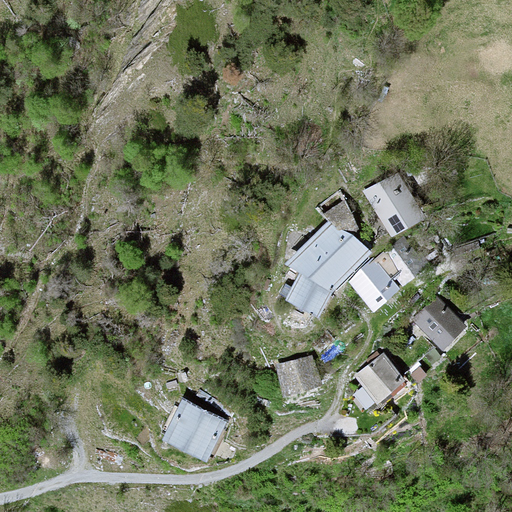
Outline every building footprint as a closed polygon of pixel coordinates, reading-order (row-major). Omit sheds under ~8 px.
[(384,177),(348,196),(371,243),(409,223),(384,177)] [(348,227),(333,192),(308,210),(318,221),(331,235),(348,227)] [(354,257),(314,225),(269,272),(288,283),(272,307),(302,322),(317,296),(354,257)] [(418,272),(394,244),(373,264),(395,292),(418,272)] [(384,297),(363,272),(343,290),(364,315),(384,297)] [(434,300),(409,320),(437,354),(461,333),(434,300)] [(377,354),(346,376),(367,405),(397,382),(377,354)] [(300,360),(263,366),(270,399),(307,391),(300,360)] [(218,423),(170,401),(148,446),(192,469),(218,423)]
